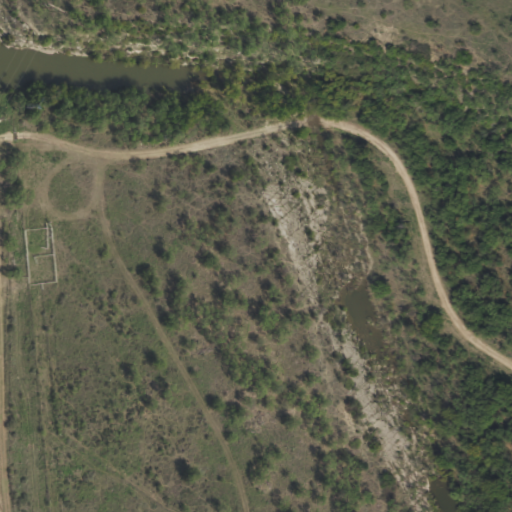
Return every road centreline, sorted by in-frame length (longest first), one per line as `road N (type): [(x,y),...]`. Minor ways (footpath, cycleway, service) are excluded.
road 1 (residential): [(511,397),(430,294),(384,152),(349,126),(268,126),(182,153)]
road 2 (residential): [(186,365),(116,274),(116,192),(152,162),(182,153)]
road 3 (residential): [(186,365),(247,511)]
